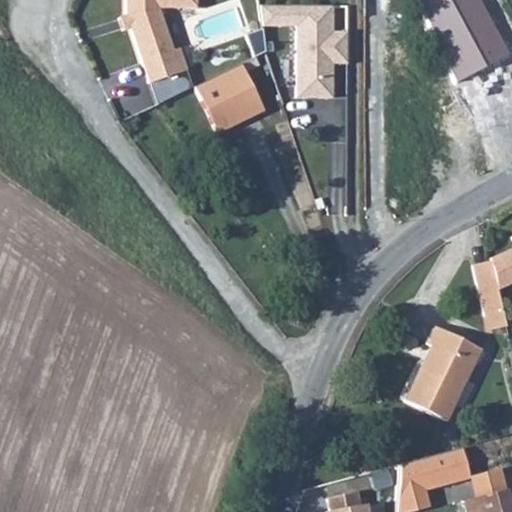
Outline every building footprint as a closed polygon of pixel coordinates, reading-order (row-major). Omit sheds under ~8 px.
[(183,7),(182,0),(125,0),(126,17),(152,84),(190,69),(181,48),(175,50),(158,8),(183,7)] [(417,0),(427,27),(455,82),(510,55),(478,0),(417,0)] [(329,11),(253,11),(257,31),(292,32),(293,102),(331,103),(331,69),(346,69),(346,37),(330,37),(329,11)] [(236,69),(193,90),(215,136),(258,115),(236,69)] [(511,234),(510,235),(511,239),(511,246),(487,257),(488,261),(494,288),(511,279),(511,234)] [(494,288),(488,261),(471,266),(483,316),(500,313),(494,288)] [(500,313),(483,316),(487,330),(503,327),(500,313)] [(478,349),(433,327),(424,344),(430,347),(402,401),(443,420),(478,349)] [(368,511),(365,489),(322,496),(324,511),(368,511)] [(511,511),(511,502),(508,490),(470,499),(472,511),(511,511)] [(472,511),(470,499),(463,501),(465,511),(472,511)]
